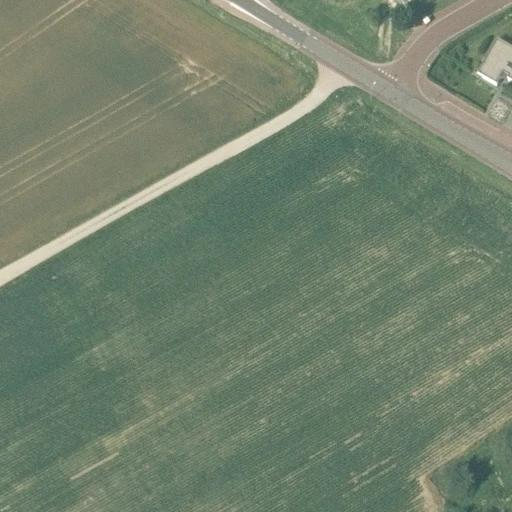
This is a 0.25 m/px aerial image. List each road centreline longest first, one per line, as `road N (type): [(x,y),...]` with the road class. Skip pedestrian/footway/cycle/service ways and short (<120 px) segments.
road 1 (track): [(0,279),(247,143),(295,113),(344,66)]
road 2 (secondary): [(387,92),(239,0)]
road 3 (secondary): [(511,166),(387,92)]
road 4 (residential): [(491,0),(437,30),(387,92)]
